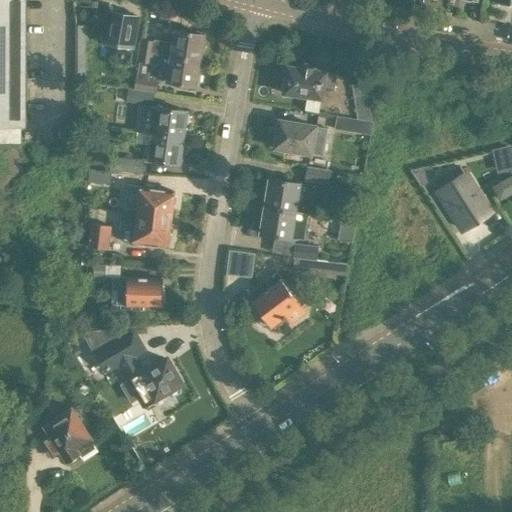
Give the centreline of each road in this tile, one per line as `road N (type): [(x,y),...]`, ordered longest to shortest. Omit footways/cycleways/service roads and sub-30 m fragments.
road 1 (residential): [(261,431),(224,374),(208,317),(253,0)]
road 2 (tertiary): [(511,272),(261,431)]
road 3 (tertiary): [(511,58),(253,0)]
road 4 (tertiary): [(261,431),(135,511)]
